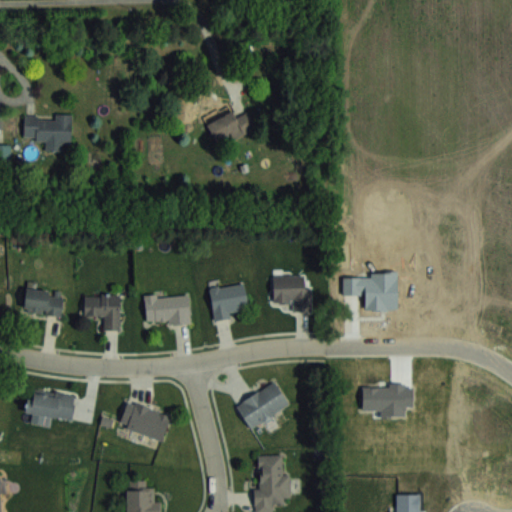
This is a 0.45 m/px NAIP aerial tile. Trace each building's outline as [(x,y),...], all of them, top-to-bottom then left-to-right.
[(248,111),(236,116),(233,110),(206,122),(216,144),(255,126),(248,111)] [(24,116),(24,138),(46,139),(45,150),(61,151),(62,141),(71,141),(72,113),(55,113),(55,117),(24,116)] [(304,274),(272,274),(273,302),(292,302),(292,309),(311,309),(311,286),(304,286),(304,274)] [(213,317),(249,312),(244,282),(209,287),(213,317)] [(23,310),(60,315),(64,291),(26,286),(23,310)] [(120,294),(84,294),(84,316),(104,316),(104,330),(120,330),(120,294)] [(188,294),(144,296),(146,323),(190,321),(188,294)] [(290,405),(275,380),(235,404),(250,429),(290,405)] [(29,387),(25,411),(71,419),(75,395),(29,387)] [(118,425),(161,440),(170,414),(127,400),(118,425)] [(253,511),(272,511),(272,501),(290,501),(290,473),(282,473),(282,454),(258,454),(258,487),(253,487),(253,511)] [(148,487),(148,479),(126,479),(125,511),(160,511),(160,500),(156,500),(156,487),(148,487)]
